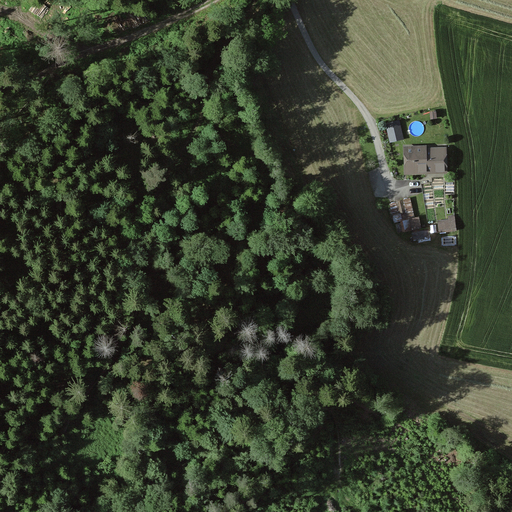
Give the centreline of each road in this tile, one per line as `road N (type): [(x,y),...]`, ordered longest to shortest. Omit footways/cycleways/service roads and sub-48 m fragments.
road 1 (track): [(135,252),(151,204),(202,113),(210,71),(256,0)]
road 2 (track): [(212,0),(91,48),(0,100)]
road 3 (unclassified): [(289,0),(317,57),(369,115),(386,174)]
road 4 (track): [(0,173),(52,211),(135,252)]
